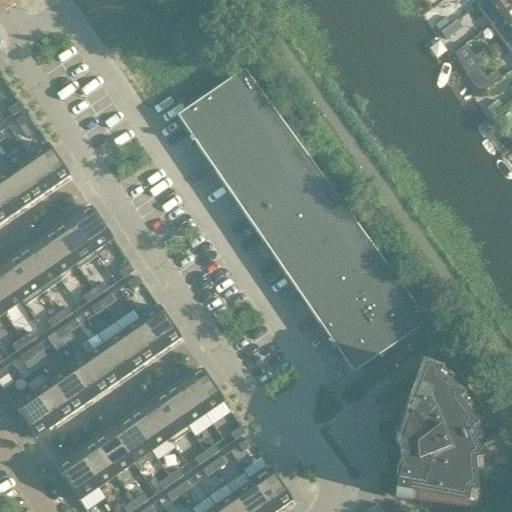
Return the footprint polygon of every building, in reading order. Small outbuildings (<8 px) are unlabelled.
[(511,0),(487,0),(495,10),(484,18),(491,26),(511,9),(511,0)] [(511,9),(491,26),(505,46),(511,40),(511,9)] [(444,19),(435,26),(440,33),(449,26),(444,19)] [(449,26),(440,33),(446,41),(455,34),(449,26)] [(465,45),(454,53),(466,75),(489,58),(484,51),(475,58),(465,45)] [(496,71),(486,78),(491,86),(501,78),(496,71)] [(428,324),(321,177),(244,72),(177,118),(191,139),(188,141),(191,145),(191,146),(192,147),(195,145),(329,341),(326,343),(327,344),(333,352),(336,350),(353,375),(362,369),(370,370),(374,369),(378,368),(382,367),(385,365),(391,361),(394,359),(397,356),(399,353),(401,349),(402,345),(403,341),(428,324)] [(498,101),(487,110),(491,116),(503,108),(498,101)] [(12,117),(22,110),(18,104),(8,110),(12,117)] [(30,122),(26,115),(16,122),(20,129),(30,122)] [(69,178),(47,146),(29,159),(50,191),(69,178)] [(50,191),(29,159),(11,171),(32,203),(50,191)] [(32,203),(11,171),(0,178),(0,193),(15,215),(32,203)] [(0,225),(15,215),(0,193),(0,225)] [(112,241),(90,209),(72,222),(93,254),(112,241)] [(93,254),(72,222),(54,234),(76,266),(78,270),(96,258),(93,254)] [(76,266),(54,234),(36,247),(58,278),(76,266)] [(58,278),(36,247),(18,259),(40,290),(58,278)] [(40,290),(18,259),(1,271),(22,303),(25,307),(43,294),(40,290)] [(124,279),(133,272),(129,266),(119,273),(124,279)] [(22,303),(1,271),(0,271),(0,308),(5,315),(22,303)] [(131,291),(141,284),(137,277),(127,284),(131,291)] [(97,297),(107,290),(103,284),(93,291),(97,297)] [(87,304),(97,297),(93,291),(83,297),(87,304)] [(105,309),(115,302),(110,295),(101,302),(105,309)] [(95,316),(105,309),(101,302),(91,309),(95,316)] [(62,322),(71,315),(67,308),(57,315),(62,322)] [(180,340),(159,308),(140,321),(162,353),(180,340)] [(52,329),(62,322),(57,315),(47,322),(52,329)] [(69,333),(79,326),(75,320),(65,327),(69,333)] [(162,353),(140,321),(122,334),(144,365),(162,353)] [(60,340),(69,333),(65,327),(55,334),(60,340)] [(26,346),(36,339),(31,333),(21,340),(26,346)] [(144,365),(122,334),(104,346),(126,377),(144,365)] [(16,353),(26,346),(21,340),(12,346),(16,353)] [(34,358),(44,351),(39,344),(29,351),(34,358)] [(126,377),(104,346),(86,358),(108,390),(126,377)] [(24,365),(34,358),(29,351),(20,358),(24,365)] [(108,390),(86,358),(69,370),(90,402),(108,390)] [(0,380),(8,375),(3,369),(0,371),(0,380)] [(481,467),(482,467),(471,437),(477,434),(478,433),(458,408),(463,404),(464,404),(464,403),(438,383),(442,378),(443,377),(422,369),(403,424),(394,420),(395,418),(393,417),(390,423),(389,427),(388,431),(387,435),(386,438),(386,443),(385,447),(385,452),(387,469),(387,473),(387,476),(386,480),(385,487),(384,493),(383,497),(384,497),(385,496),(467,511),(468,511),(473,511),(476,500),(478,500),(475,468),(481,467)] [(90,402),(69,370),(51,382),(73,414),(90,402)] [(224,403),(202,372),(183,384),(205,416),(224,403)] [(73,414),(51,382),(33,395),(55,426),(73,414)] [(205,416),(183,384),(165,397),(187,428),(205,416)] [(55,426),(33,395),(14,407),(36,439),(39,437),(55,426)] [(187,428),(165,397),(147,409),(169,441),(172,445),(190,432),(187,428)] [(169,441),(147,409),(130,421),(151,453),(169,441)] [(151,453),(130,421),(112,433),(134,465),(151,453)] [(235,442),(245,435),(240,428),(230,435),(235,442)] [(134,465),(112,433),(94,445),(116,477),(134,465)] [(243,453),(253,446),(248,440),(238,446),(243,453)] [(116,477),(94,445),(76,458),(98,489),(116,477)] [(209,460),(218,453),(214,446),(204,453),(209,460)] [(199,466),(209,460),(204,453),(194,460),(199,466)] [(98,489),(76,458),(58,471),(79,502),(98,489)] [(216,471),(226,464),(222,458),(212,465),(216,471)] [(206,478),(216,471),(212,465),(202,471),(206,478)] [(277,511),(292,503),(267,467),(248,480),(251,484),(270,511),(277,511)] [(173,484),(183,477),(178,471),(168,477),(173,484)] [(163,491),(173,484),(168,477),(158,484),(163,491)] [(181,496),(191,489),(186,482),(176,489),(181,496)] [(270,511),(251,484),(233,496),(244,511),(270,511)] [(171,502),(181,496),(176,489),(166,496),(171,502)] [(137,508),(147,502),(143,495),(133,502),(137,508)] [(244,511),(233,496),(215,508),(218,511),(244,511)] [(125,511),(132,511),(137,508),(133,502),(123,509),(125,511)] [(383,511),(376,503),(362,511),(383,511)]
